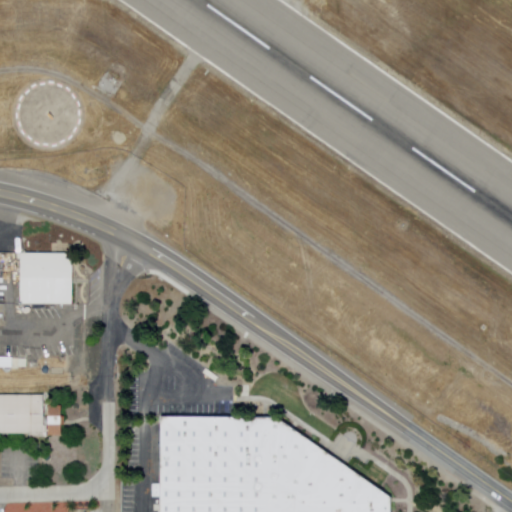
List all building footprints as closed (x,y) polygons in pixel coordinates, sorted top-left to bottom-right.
[(16,127),(57,141),(68,111),(54,106),(57,99),(29,89),(16,127)] [(23,279),(23,254),(75,255),(74,280),(23,279)] [(74,280),(74,305),(22,305),(23,279),(74,280)] [(13,368),(0,368),(0,358),(13,358),(13,368)] [(18,360),(28,361),(28,370),(18,370),(18,360)] [(0,395),(45,395),(45,406),(63,406),(63,436),(49,436),(49,437),(31,437),(31,434),(0,434),(0,395)] [(156,511),(157,495),(157,483),(157,415),(273,416),(332,457),(388,495),(388,499),(387,511),(156,511)] [(157,495),(149,495),(149,483),(157,483),(157,495)]
